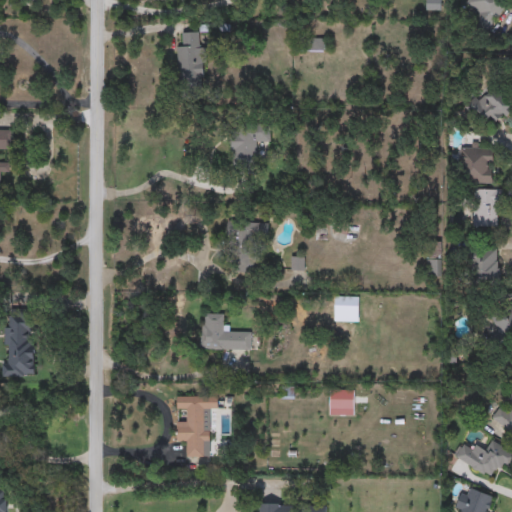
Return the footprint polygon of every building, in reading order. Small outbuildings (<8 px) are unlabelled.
[(481,15),(476,26),(491,34),(507,0),(472,0),(468,8),(481,15)] [(182,33),(200,32),(200,48),(206,47),(207,66),(202,69),(202,100),(177,100),(176,47),(183,47),(182,33)] [(511,107),(495,88),(472,109),(489,129),(511,108),(511,107)] [(232,123),(270,123),(271,142),(257,142),(257,173),(233,174),(232,123)] [(0,125),(9,126),(11,150),(0,149),(0,162),(10,163),(11,172),(1,173),(1,187),(0,186),(0,125)] [(495,185),(495,150),(461,150),(461,185),(495,185)] [(498,191),(475,191),(475,228),(498,228),(498,191)] [(227,221),(268,223),(268,239),(255,237),(255,255),(262,256),(261,264),(256,264),(256,273),(235,271),(237,262),(226,262),(227,221)] [(464,250),(464,286),(500,286),(500,250),(464,250)] [(334,309),(344,309),(344,301),(334,301),(334,309)] [(511,308),(493,317),(504,341),(511,337),(511,308)] [(206,314),(224,314),(223,332),(251,332),(251,349),(200,348),(202,324),(205,324),(206,314)] [(8,315),(33,315),(34,375),(23,374),(23,376),(2,376),(3,364),(8,363),(8,345),(5,344),(5,328),(10,328),(8,315)] [(177,396),(217,396),(218,408),(204,409),(204,431),(209,431),(209,441),(203,441),(204,457),(188,456),(187,441),(177,441),(177,422),(187,422),(187,410),(177,409),(177,396)] [(493,419),(511,432),(511,402),(507,409),(503,406),(493,419)] [(511,466),(511,452),(492,442),(487,451),(477,446),(474,451),(465,447),(458,460),(495,479),(502,464),(511,468),(511,466)] [(461,511),(489,511),(495,498),(470,489),(461,511)] [(388,511),(388,499),(359,499),(358,511),(388,511)] [(258,511),(259,503),(279,503),(280,506),(326,507),(326,511),(258,511)]
